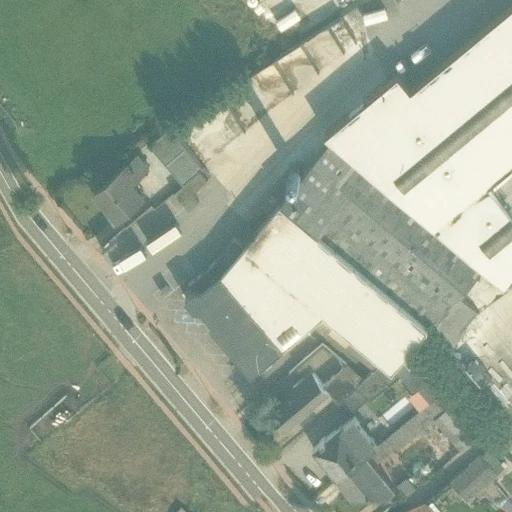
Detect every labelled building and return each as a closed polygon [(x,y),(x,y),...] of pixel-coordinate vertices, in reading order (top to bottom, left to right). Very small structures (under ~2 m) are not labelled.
[(503,267),(511,259),(511,0),(486,0),(406,62),(398,53),(326,113),(333,123),(194,280),(246,358),(328,296),(407,353),(430,318),(463,342),(490,308),(464,276),(482,258),(503,267)] [(171,172),(158,182),(171,200),(198,179),(193,173),(201,167),(161,114),(139,130),(171,172)] [(147,183),(137,172),(152,158),(137,141),(97,178),(123,205),(147,183)] [(287,418),(334,379),(318,360),(271,399),(287,418)] [(444,382),(384,429),(394,443),(434,412),(457,442),(478,426),(444,382)] [(316,438),(342,468),(372,443),(346,412),(316,438)] [(482,438),(449,468),(466,487),(499,457),(482,438)] [(370,501),(400,476),(372,443),(342,468),(370,501)] [(504,511),(500,503),(487,509),(488,511),(504,511)]
